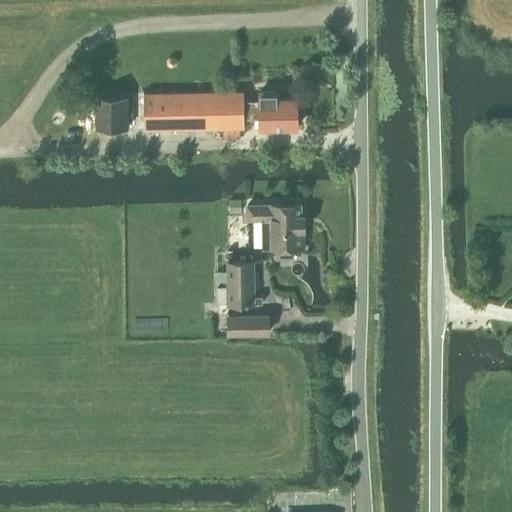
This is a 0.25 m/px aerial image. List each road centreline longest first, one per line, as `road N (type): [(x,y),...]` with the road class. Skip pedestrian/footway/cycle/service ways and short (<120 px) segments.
road 1 (unclassified): [(365,511),(360,0)]
road 2 (tertiary): [(437,511),(433,0)]
